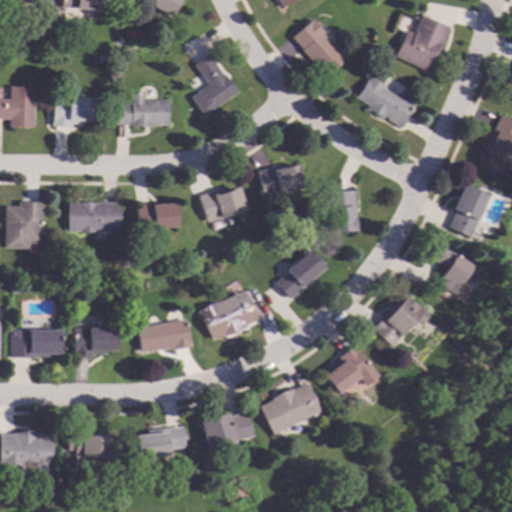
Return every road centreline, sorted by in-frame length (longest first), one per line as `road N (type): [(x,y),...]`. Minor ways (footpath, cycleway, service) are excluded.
road 1 (residential): [(487,0),(486,26),(419,183),(382,255),(334,313),(273,357),(204,386),(131,400),(0,398)]
road 2 (residential): [(0,163),(154,164),(221,150),(284,100)]
road 3 (residential): [(220,0),(284,100),(348,148),(419,183)]
